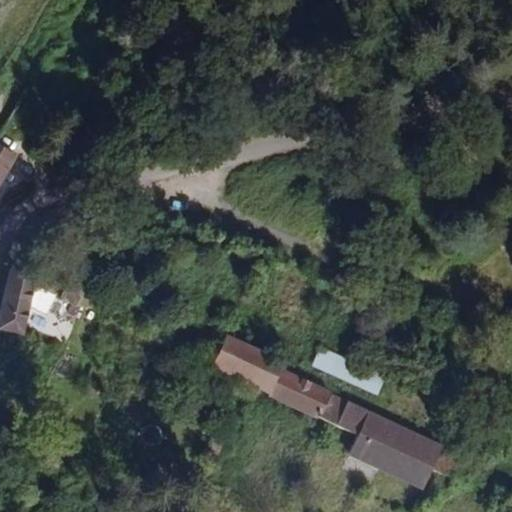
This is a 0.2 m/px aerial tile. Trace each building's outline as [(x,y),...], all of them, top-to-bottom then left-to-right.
[(0,143),(0,187),(1,188),(20,156),(0,143)] [(102,289),(115,261),(51,229),(45,242),(34,237),(21,269),(83,300),(90,283),(102,289)] [(59,354),(83,300),(21,269),(1,324),(59,354)] [(414,421),(279,351),(282,346),(222,316),(200,357),(442,477),(455,449),(411,426),(414,421)] [(322,349),(314,366),(350,382),(358,366),(322,349)]
